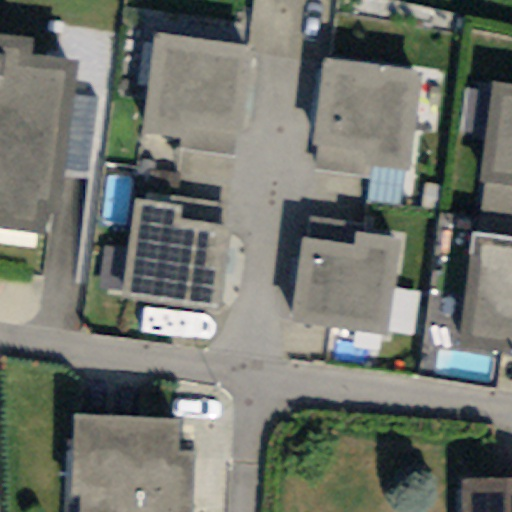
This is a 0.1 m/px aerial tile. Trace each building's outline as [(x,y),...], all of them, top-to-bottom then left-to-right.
[(32,38),(0,34),(0,227),(44,233),(47,213),(58,214),(64,171),(73,96),(78,63),(29,56),(32,38)] [(253,49),(154,34),(139,132),(180,138),(179,149),(237,157),(253,49)] [(421,72),(321,60),(311,145),(316,146),(313,171),(369,178),(371,167),(408,172),(421,72)] [(511,86),(491,84),(479,182),(484,183),(480,213),(511,217),(511,86)] [(97,100),(73,96),(64,171),(86,175),(97,100)] [(144,201),(132,200),(120,300),(216,312),(227,226),(216,225),(219,202),(145,193),(144,201)] [(302,237),(289,323),(386,337),(400,240),(354,234),(352,245),(302,237)] [(511,239),(470,234),(454,347),(511,355),(511,239)] [(179,421),(74,415),(70,494),(81,495),(80,511),(191,511),(194,453),(177,453),(179,421)] [(511,511),(511,479),(460,480),(460,511),(511,511)]
